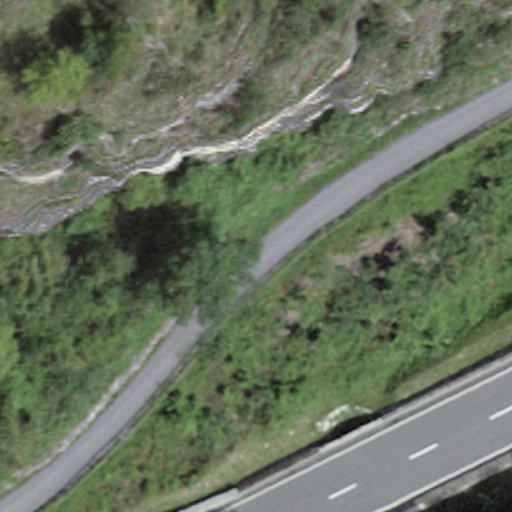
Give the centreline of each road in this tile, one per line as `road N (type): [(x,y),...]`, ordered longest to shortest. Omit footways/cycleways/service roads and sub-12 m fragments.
road 1 (track): [(511,103),(308,221),(87,463),(8,511)]
road 2 (primary): [(306,511),(511,411)]
